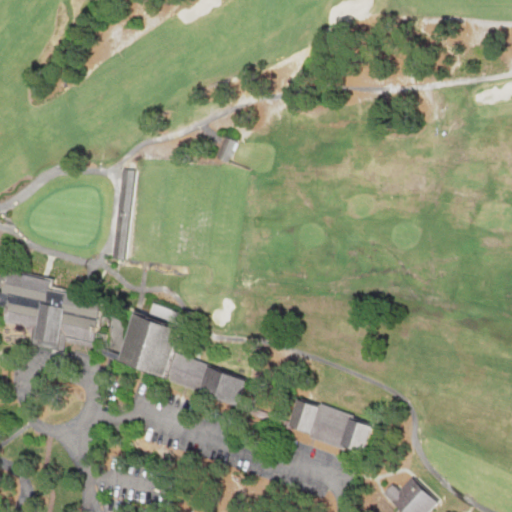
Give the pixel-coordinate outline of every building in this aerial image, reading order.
[(232,160),(240,139),(227,134),(219,155),(232,160)] [(139,168),(135,168),(125,167),(115,256),(128,258),(139,168)] [(0,302),(14,306),(10,321),(36,327),(32,345),(68,353),(73,335),(115,345),(123,309),(88,301),(89,295),(58,287),(60,278),(18,268),(13,289),(0,285),(0,302)] [(256,378),(186,353),(197,327),(150,309),(129,358),(247,403),(256,378)] [(308,434),(347,449),(349,445),(370,454),(381,424),(308,396),(297,425),(309,430),(308,434)] [(413,511),(391,492),(400,482),(407,488),(419,475),(446,500),(435,511),(413,511)] [(485,495),(479,492),(476,499),(482,502),(485,495)]
